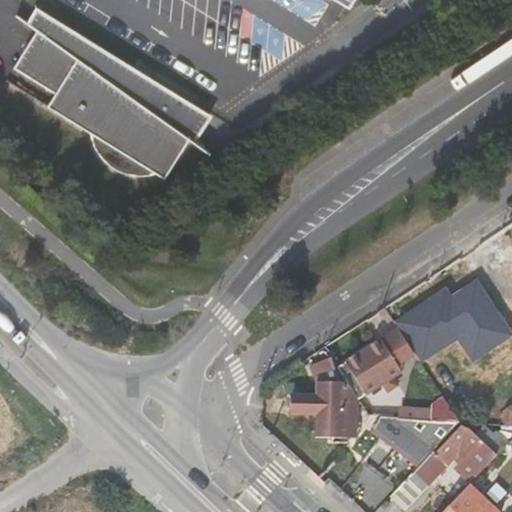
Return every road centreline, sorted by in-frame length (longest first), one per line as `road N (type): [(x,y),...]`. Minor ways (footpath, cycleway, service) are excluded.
road 1 (unclassified): [(206,423),(233,383),(511,195)]
road 2 (unclassified): [(469,106),(438,112),(324,194),(239,283),(230,309)]
road 3 (unclassified): [(230,309),(456,133),(469,106)]
road 4 (primary): [(0,318),(112,430)]
road 5 (unclassified): [(0,503),(112,430)]
road 6 (unclassified): [(297,511),(206,423)]
road 7 (primary): [(112,430),(201,511)]
